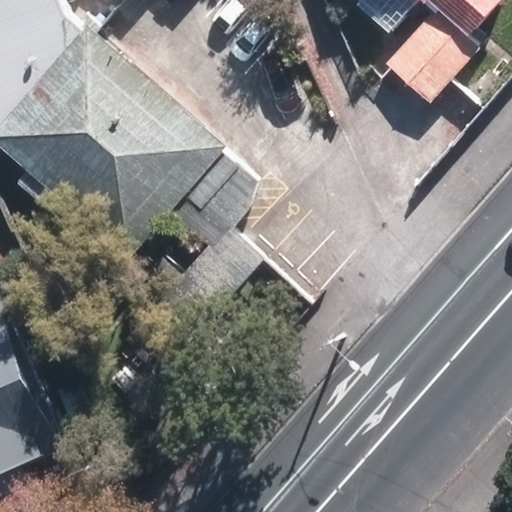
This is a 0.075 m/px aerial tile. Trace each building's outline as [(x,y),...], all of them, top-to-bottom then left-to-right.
[(0,0),(0,84),(15,122),(102,23),(80,7),(77,0),(0,0)] [(451,0),(486,30),(511,0),(451,0)] [(492,41),(448,3),(397,63),(441,100),(492,41)] [(244,138),(106,18),(102,23),(15,122),(7,130),(42,161),(28,177),(128,264),(179,207),(222,245),(198,273),(184,260),(166,280),(216,324),(279,253),(245,222),(263,202),(268,172),(237,145),(244,138)] [(0,476),(67,447),(0,298),(0,476)]
